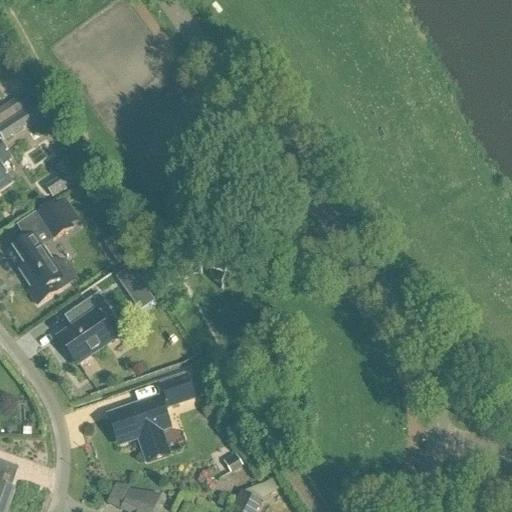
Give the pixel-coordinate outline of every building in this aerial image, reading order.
[(0,129),(33,107),(25,96),(0,112),(0,129)] [(0,140),(4,146),(21,135),(12,122),(0,130),(0,140)] [(0,195),(11,188),(0,172),(0,170),(10,164),(0,148),(0,195)] [(52,201),(82,180),(70,162),(55,172),(61,181),(46,191),(52,201)] [(36,215),(46,209),(40,201),(31,207),(36,215)] [(52,245),(72,231),(54,205),(34,218),(52,245)] [(56,262),(51,265),(33,238),(7,256),(31,292),(28,295),(38,309),(57,295),(77,282),(66,265),(56,262)] [(118,282),(131,301),(144,293),(130,273),(118,282)] [(103,332),(116,323),(98,297),(73,314),(81,326),(59,341),(78,368),(112,345),(103,332)] [(241,373),(261,361),(252,347),(232,360),(241,373)] [(168,410),(193,402),(186,380),(161,389),(168,410)] [(113,419),(123,448),(139,442),(148,467),(168,459),(160,435),(170,431),(160,402),(113,419)] [(230,477),(242,469),(236,458),(223,465),(230,477)] [(0,511),(8,511),(15,492),(6,489),(9,481),(0,478),(0,511)] [(154,511),(161,499),(129,494),(120,511),(154,511)] [(241,494),(232,511),(256,511),(261,504),(241,494)]
